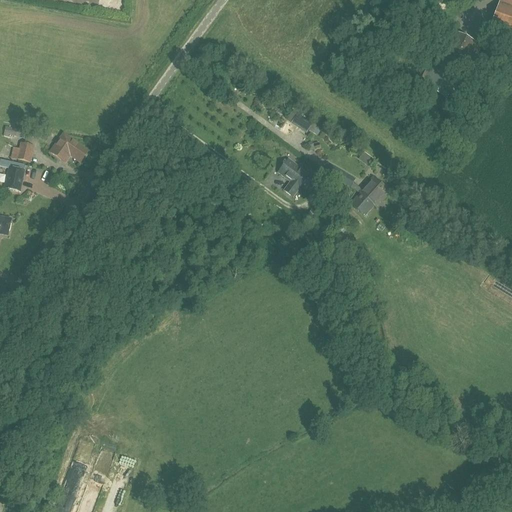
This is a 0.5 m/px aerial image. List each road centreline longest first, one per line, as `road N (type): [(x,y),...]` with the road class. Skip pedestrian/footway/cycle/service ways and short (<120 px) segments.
road 1 (unclassified): [(0,309),(221,0)]
road 2 (track): [(288,143),(177,61)]
road 3 (track): [(253,178),(148,103)]
